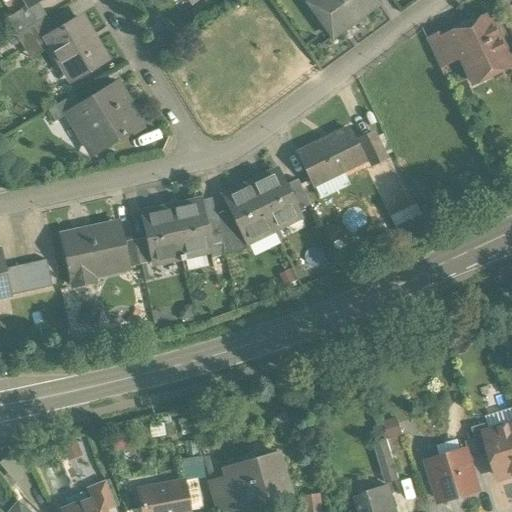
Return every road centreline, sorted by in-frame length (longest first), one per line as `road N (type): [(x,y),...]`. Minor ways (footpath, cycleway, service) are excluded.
road 1 (secondary): [(0,408),(308,323),(511,232)]
road 2 (residential): [(200,160),(237,149),(443,0)]
road 3 (residential): [(0,208),(200,160)]
road 4 (residential): [(102,0),(200,160)]
